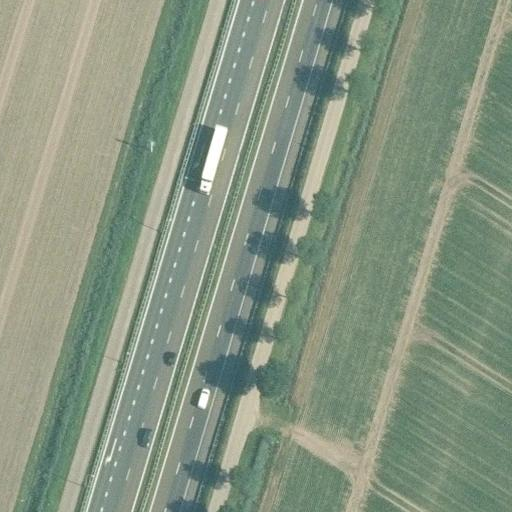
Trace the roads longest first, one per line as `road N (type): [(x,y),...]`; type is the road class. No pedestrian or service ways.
road 1 (motorway): [(164,511),(317,0)]
road 2 (motorway): [(269,0),(116,511)]
road 3 (unclassified): [(66,511),(218,0)]
road 4 (unclassified): [(217,511),(369,0)]
